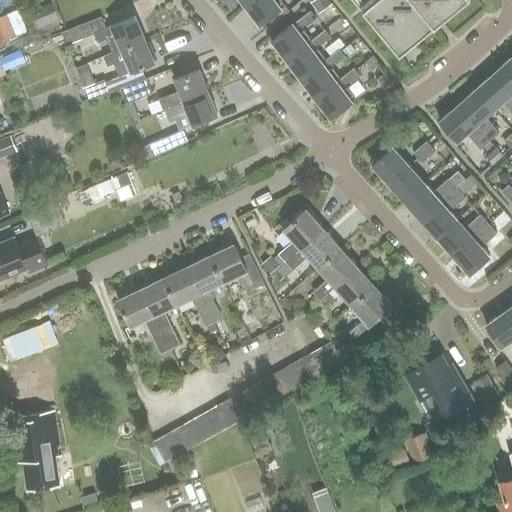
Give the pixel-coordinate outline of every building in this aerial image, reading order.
[(250,0),(244,5),(259,24),(284,5),(280,0),(250,0)] [(328,0),(313,0),(311,2),(318,12),(331,3),(328,0)] [(352,0),(399,57),(467,0),(352,0)] [(31,13),(38,29),(58,20),(52,4),(31,13)] [(4,41),(16,36),(27,32),(18,10),(0,16),(0,47),(6,46),(4,41)] [(292,24),(271,40),(285,59),(310,40),(302,29),(300,26),(304,23),(306,25),(316,18),(310,10),(292,24)] [(135,15),(105,27),(101,17),(63,33),(67,43),(93,32),(97,42),(107,38),(112,51),(144,38),(135,15)] [(310,40),(285,59),(300,79),(325,60),(316,48),(314,46),(319,42),(321,44),(330,37),(325,30),(310,40)] [(107,66),(113,63),(119,76),(154,62),(144,38),(112,51),(103,55),(107,66)] [(324,49),(329,55),(338,48),(334,42),(324,49)] [(341,50),(347,56),(353,52),(347,45),(341,50)] [(325,60),(300,79),(314,98),(339,79),(331,68),(329,65),(334,61),(335,63),(344,56),(339,49),(325,60)] [(20,50),(0,58),(0,60),(4,70),(25,61),(20,50)] [(373,56),(366,62),(372,70),(380,64),(373,56)] [(511,58),(510,57),(492,73),(511,94),(511,58)] [(88,101),(126,86),(122,76),(106,82),(105,79),(94,83),(86,64),(75,68),(88,101)] [(178,91),(158,99),(159,100),(163,109),(207,92),(198,68),(173,78),(178,91)] [(339,79),(314,98),(329,117),(354,99),(345,86),(344,85),(349,80),(351,83),(360,77),(355,70),(353,68),(339,79)] [(377,79),(384,88),(392,82),(385,72),(377,79)] [(474,89),(493,109),(503,100),(511,110),(511,94),(492,73),(474,89)] [(147,79),(121,89),(127,103),(152,92),(147,79)] [(485,117),(493,109),(474,89),(457,105),(489,140),(498,132),(485,117)] [(207,92),(163,109),(167,122),(187,114),(188,116),(184,117),(187,125),(209,117),(211,120),(222,115),(213,98),(210,99),(207,92)] [(492,144),(489,140),(457,105),(439,121),(457,141),(467,132),(481,147),(483,145),(487,149),(492,144)] [(183,129),(177,132),(143,147),(148,158),(188,140),(183,129)] [(11,134),(0,139),(0,158),(18,151),(11,134)] [(427,141),(414,153),(423,163),(436,151),(427,141)] [(388,182),(409,163),(403,156),(401,157),(392,146),(372,164),(388,182)] [(496,147),(485,157),(492,165),(503,155),(496,147)] [(409,163),(388,182),(404,200),(424,183),(415,172),(416,171),(409,163)] [(128,172),(93,186),(98,197),(133,183),(128,172)] [(432,191),(424,183),(404,200),(420,218),(465,179),(459,172),(450,180),(447,177),(432,191)] [(465,179),(420,218),(436,237),(456,219),(448,211),(464,196),(462,194),(477,181),(470,174),(465,179)] [(27,178),(12,184),(21,206),(37,200),(27,178)] [(501,190),(511,201),(511,186),(508,183),(501,190)] [(179,192),(172,196),(176,202),(182,199),(179,192)] [(33,229),(62,217),(57,202),(27,214),(33,229)] [(279,253),(285,261),(322,228),(305,208),(283,228),(293,240),(279,253)] [(479,214),(463,227),(456,219),(436,237),(452,255),(487,223),(479,214)] [(489,225),(487,223),(452,255),(468,273),(488,255),(480,246),(495,232),(489,225)] [(293,269),(308,256),(317,267),(339,247),(322,228),(285,261),(293,269)] [(49,264),(37,236),(17,244),(14,237),(0,242),(0,279),(26,268),(28,273),(49,264)] [(247,292),(253,289),(262,284),(247,254),(238,258),(231,244),(209,255),(222,282),(235,276),(239,284),(243,282),(247,292)] [(356,266),(339,247),(317,267),(327,278),(313,292),(319,299),(328,291),(329,292),(335,286),(334,286),(356,266)] [(186,266),(213,322),(221,318),(211,298),(212,297),(208,289),(222,282),(209,255),(186,266)] [(279,266),(270,255),(261,263),(270,273),(279,266)] [(205,326),(207,325),(210,332),(216,329),(213,322),(186,266),(163,277),(176,305),(190,298),(194,306),(195,305),(205,326)] [(335,286),(352,306),(374,286),(356,266),(334,286),(335,286)] [(140,288),(169,349),(180,343),(164,311),(176,305),(163,277),(140,288)] [(354,338),(369,325),(391,305),(374,286),(352,306),(363,319),(349,332),(354,338)] [(169,349),(140,288),(117,300),(130,327),(145,320),(161,353),(169,349)] [(334,298),(329,292),(328,291),(319,299),(325,306),(334,298)] [(511,319),(505,309),(485,323),(501,345),(511,337),(511,319)] [(330,341),(320,347),(331,368),(342,362),(340,359),(335,350),(330,341)] [(345,345),(335,350),(340,359),(350,354),(345,345)] [(320,347),(309,353),(321,374),(331,368),(320,347)] [(309,353),(299,359),(310,380),(321,374),(309,353)] [(442,354),(407,374),(433,421),(471,399),(452,364),(449,365),(442,354)] [(299,359),(289,364),(300,385),(310,380),(299,359)] [(511,369),(505,360),(495,368),(509,388),(511,385),(511,369)] [(289,364),(278,370),(289,392),(300,385),(289,364)] [(278,370),(268,376),(279,397),(289,392),(278,370)] [(487,373),(473,381),(486,402),(499,394),(487,373)] [(268,376),(257,382),(269,403),(279,397),(268,376)] [(257,382),(246,388),(258,409),(269,403),(257,382)] [(258,409),(246,388),(236,394),(248,415),(258,409)] [(238,421),(248,415),(236,394),(226,400),(238,421)] [(226,400),(215,406),(226,427),(238,421),(226,400)] [(215,406),(204,412),(216,433),(226,427),(215,406)] [(55,456),(61,455),(54,410),(9,417),(16,462),(23,461),(27,490),(60,485),(55,456)] [(204,412),(194,418),(206,438),(216,433),(204,412)] [(194,418),(183,424),(195,445),(206,438),(194,418)] [(183,424),(173,430),(184,451),(195,445),(183,424)] [(261,426),(248,432),(256,450),(269,445),(261,426)] [(173,430),(163,435),(174,457),(184,451),(173,430)] [(425,432),(405,439),(412,460),(432,453),(425,432)] [(165,461),(174,457),(163,435),(153,440),(165,461)] [(386,453),(390,465),(409,460),(406,448),(386,453)] [(506,500),(497,502),(499,511),(511,511),(511,469),(499,473),(501,481),(506,500)]
